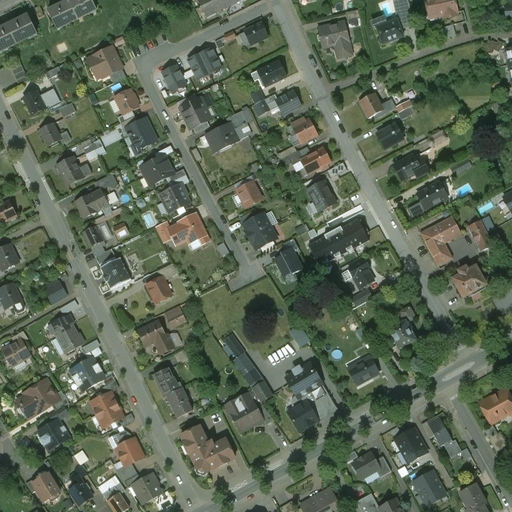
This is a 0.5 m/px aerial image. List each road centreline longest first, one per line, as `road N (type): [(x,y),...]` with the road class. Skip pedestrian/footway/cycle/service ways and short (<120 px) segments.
road 1 (residential): [(198,511),(0,106)]
road 2 (residential): [(276,1),(140,67),(246,271)]
road 3 (residential): [(322,91),(465,367)]
road 4 (tertiary): [(208,511),(442,379)]
road 5 (residential): [(511,34),(471,38),(322,91)]
road 6 (residential): [(442,379),(511,507)]
